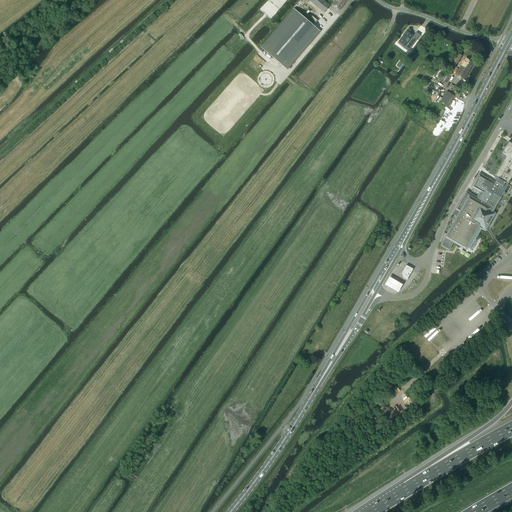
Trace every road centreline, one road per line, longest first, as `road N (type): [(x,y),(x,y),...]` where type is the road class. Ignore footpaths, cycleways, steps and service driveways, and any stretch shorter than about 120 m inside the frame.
road 1 (primary): [(396,250),(509,41)]
road 2 (primary): [(335,355),(230,511)]
road 3 (unclassified): [(427,263),(502,121),(511,127)]
road 4 (unclassified): [(377,0),(509,41)]
road 5 (motorway): [(511,402),(407,489)]
road 6 (motorway): [(511,428),(407,489)]
